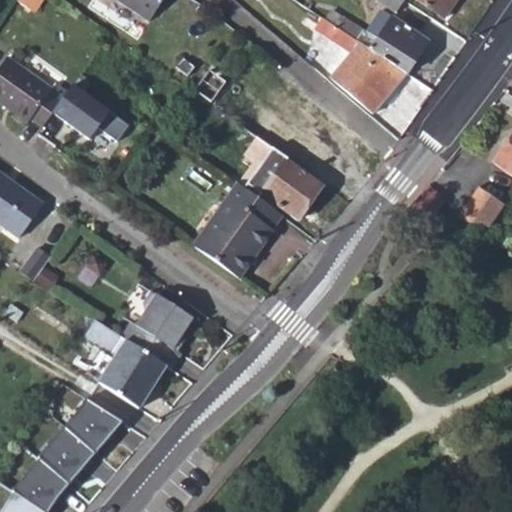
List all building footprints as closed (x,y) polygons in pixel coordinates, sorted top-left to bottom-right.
[(22,0),(21,2),(40,9),(43,0),(22,0)] [(120,0),(150,19),(163,0),(120,0)] [(377,0),(395,11),(402,0),(377,0)] [(417,0),(443,18),(455,0),(417,0)] [(371,113),(406,73),(427,41),(381,11),(366,33),(330,11),(323,19),(321,18),(314,29),(351,54),(331,78),(371,113)] [(0,64),(0,102),(27,121),(30,118),(41,126),(51,112),(67,89),(56,81),(52,88),(6,56),(0,64)] [(214,73),(199,95),(217,108),(233,88),(214,73)] [(67,89),(51,112),(88,138),(96,125),(116,139),(127,124),(70,84),(67,89)] [(329,174),(359,138),(310,99),(301,111),(320,127),(301,150),(329,174)] [(511,137),(495,163),(511,174),(511,137)] [(273,148),(264,142),(235,183),(243,189),(273,148)] [(243,189),(274,210),(277,205),(298,220),(322,187),(287,161),(288,159),(273,148),(243,189)] [(39,205),(0,176),(0,223),(17,236),(39,205)] [(230,205),(199,248),(240,278),(273,232),(271,230),(281,215),(274,210),(243,189),(235,183),(224,200),(230,205)] [(444,199),(427,186),(407,210),(434,216),(444,199)] [(477,189),(454,221),(488,229),(504,207),(477,189)] [(34,249),(17,272),(30,280),(46,258),(34,249)] [(131,325),(121,338),(165,367),(169,369),(179,355),(175,352),(170,349),(178,337),(188,321),(151,296),(143,307),(147,316),(138,329),(131,325)] [(137,409),(165,367),(121,338),(93,321),(82,337),(99,349),(87,369),(100,378),(97,383),(99,384),(137,409)] [(170,349),(175,352),(183,340),(178,337),(170,349)] [(84,402),(61,430),(91,454),(119,422),(84,402)] [(61,430),(38,460),(65,484),(91,454),(61,430)] [(38,460),(10,492),(40,511),(44,511),(65,484),(38,460)] [(40,511),(10,492),(0,485),(0,511),(40,511)]
